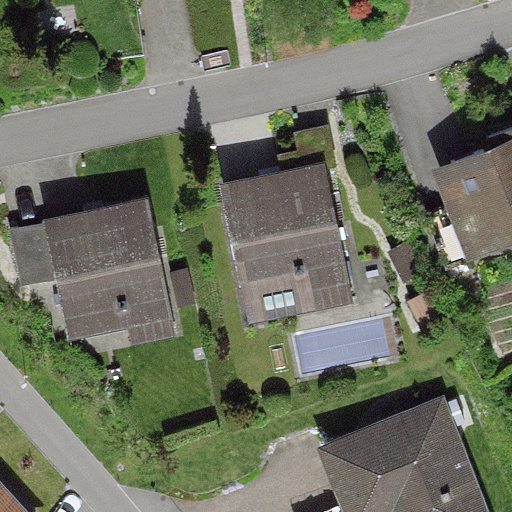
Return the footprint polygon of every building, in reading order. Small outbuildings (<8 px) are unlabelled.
[(488,146),(447,161),(461,199),(422,215),(442,268),(481,252),(479,247),(511,234),(511,126),(484,137),(488,146)] [(221,185),(241,288),(303,276),(308,302),(345,294),(319,166),(279,174),(221,185)] [(64,324),(124,313),(129,339),(169,331),(141,201),(80,214),(7,229),(19,286),(55,280),(64,324)] [(476,511),(435,405),(324,448),(346,502),(346,506),(383,492),(390,511),(476,511)] [(15,511),(0,494),(0,511),(15,511)]
